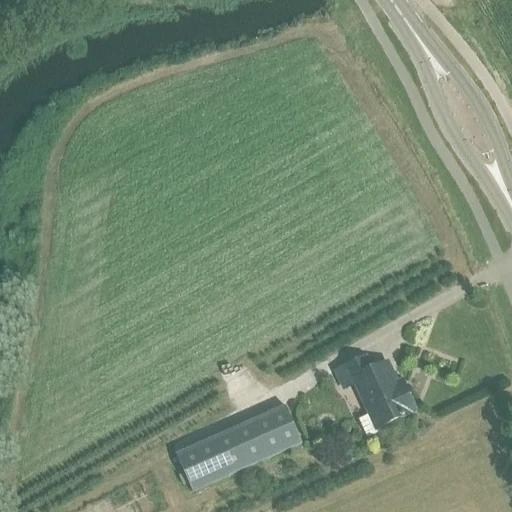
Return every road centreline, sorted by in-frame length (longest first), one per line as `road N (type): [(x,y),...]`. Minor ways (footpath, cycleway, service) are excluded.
road 1 (secondary): [(511,203),(480,105),(455,70),(422,45)]
road 2 (secondary): [(422,45),(446,122),(511,203)]
